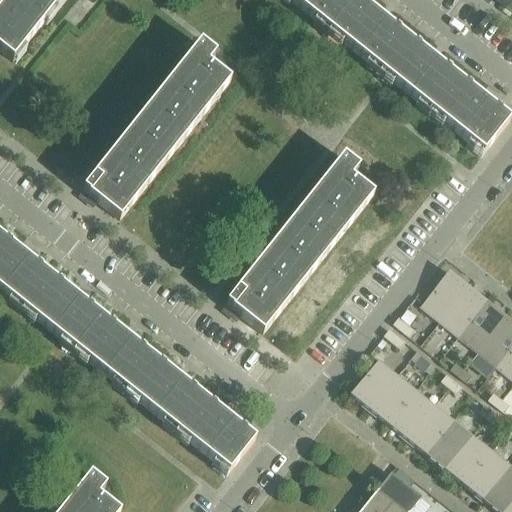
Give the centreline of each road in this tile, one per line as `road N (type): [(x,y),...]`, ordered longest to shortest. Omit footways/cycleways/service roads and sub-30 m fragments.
road 1 (residential): [(293,425),(0,191)]
road 2 (residential): [(293,425),(511,151)]
road 3 (residential): [(511,81),(409,0)]
